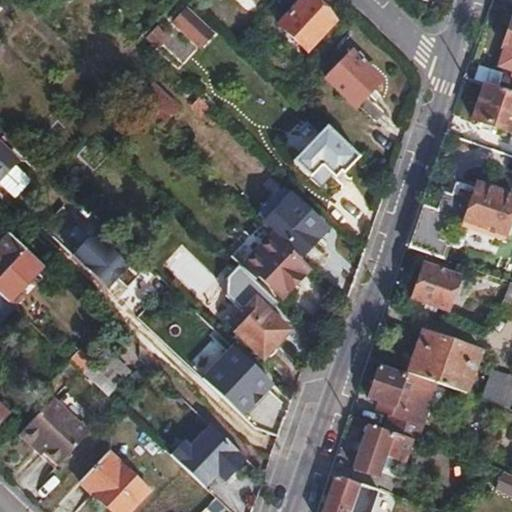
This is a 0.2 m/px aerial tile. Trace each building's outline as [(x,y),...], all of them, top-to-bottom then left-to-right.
[(309,0),(303,0),(278,27),(290,38),(281,49),(295,63),(334,23),(309,0)] [(207,31),(184,9),(173,19),(196,42),(207,31)] [(511,11),(501,44),(504,45),(497,65),(511,70),(511,73),(511,76),(511,11)] [(352,54),(327,80),(354,107),(379,80),(352,54)] [(511,121),(511,90),(482,81),(470,118),(509,131),(511,121)] [(151,86),(136,104),(162,128),(177,110),(151,86)] [(219,119),(198,98),(190,107),(212,127),(219,119)] [(359,158),(325,126),(293,161),(321,187),(337,170),(342,175),(359,158)] [(0,178),(13,165),(17,161),(3,148),(0,151),(0,178)] [(13,165),(0,178),(0,185),(13,198),(29,180),(13,165)] [(423,204),(409,247),(442,258),(446,245),(443,240),(439,238),(448,214),(464,220),(463,224),(500,237),(511,203),(511,194),(475,182),(473,188),(454,181),(450,193),(442,190),(436,208),(423,204)] [(296,203),(272,229),(302,257),(318,241),(308,232),(317,222),(296,203)] [(286,247),(273,234),(242,268),(255,280),(258,278),(282,300),(307,272),(283,250),(286,247)] [(0,242),(0,297),(3,300),(8,304),(41,269),(6,236),(0,242)] [(423,265),(413,296),(446,308),(456,276),(423,265)] [(503,298),(497,312),(511,317),(511,315),(511,281),(509,280),(503,298)] [(0,303),(0,324),(14,310),(8,304),(3,300),(0,303)] [(238,311),(225,325),(263,360),(278,344),(275,341),(287,329),(256,300),(242,315),(238,311)] [(406,371),(435,381),(466,392),(480,349),(422,329),(406,371)] [(210,332),(180,364),(242,420),(248,414),(261,426),(284,401),(210,332)] [(79,351),(69,362),(86,378),(93,370),(89,366),(92,362),(79,351)] [(93,370),(86,378),(105,395),(124,374),(106,357),(93,370)] [(389,410),(384,429),(415,440),(435,381),(406,371),(404,370),(402,374),(378,365),(368,395),(381,399),(378,407),(389,410)] [(511,376),(492,370),(482,398),(508,408),(511,397),(511,376)] [(85,434),(50,401),(18,435),(53,469),(85,434)] [(183,443),(170,456),(204,489),(217,475),(225,483),(246,460),(209,426),(188,449),(183,443)] [(367,428),(348,480),(379,490),(389,493),(395,475),(382,470),(393,436),(367,428)] [(107,453),(79,483),(108,511),(128,511),(139,500),(133,494),(141,485),(107,453)] [(467,484),(476,488),(486,464),(476,460),(467,484)] [(331,474),(317,511),(372,511),(379,490),(348,480),(331,474)]
